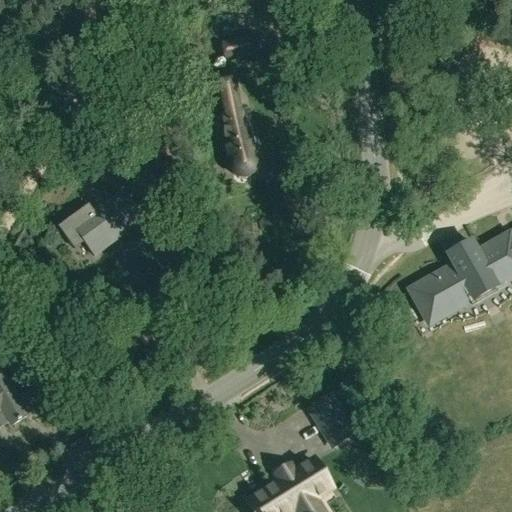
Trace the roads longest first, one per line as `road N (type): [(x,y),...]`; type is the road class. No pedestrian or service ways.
road 1 (unclassified): [(22,511),(310,333),(350,286),(369,245)]
road 2 (unclassified): [(369,245),(372,137),(356,0)]
road 3 (track): [(0,192),(62,40),(58,0)]
